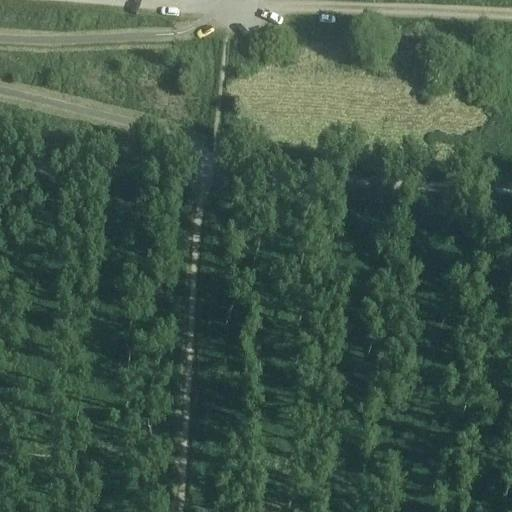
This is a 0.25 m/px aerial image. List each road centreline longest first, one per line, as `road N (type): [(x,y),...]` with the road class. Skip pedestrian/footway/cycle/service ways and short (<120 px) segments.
road 1 (track): [(511,190),(208,173)]
road 2 (track): [(226,3),(511,16)]
road 3 (track): [(208,173),(193,146),(0,92)]
